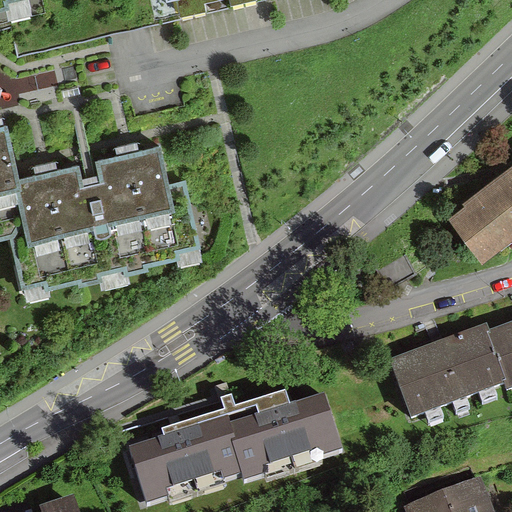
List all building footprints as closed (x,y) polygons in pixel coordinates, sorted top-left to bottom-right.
[(181,0),(185,13),(243,0),(181,0)] [(9,123),(0,125),(0,231),(13,228),(33,223),(21,173),(9,123)] [(33,223),(13,228),(26,283),(201,240),(186,179),(175,182),(165,142),(99,158),(104,176),(86,181),(81,158),(21,173),(33,223)] [(452,206),(490,254),(511,237),(511,160),(488,179),(452,206)] [(511,321),(487,331),(507,384),(508,389),(511,387),(511,321)] [(436,344),(389,361),(410,419),(507,384),(487,331),(486,326),(436,344)] [(280,414),(233,429),(248,476),(250,482),(348,451),(331,398),(280,414)] [(134,453),(151,507),(248,476),(233,429),(231,422),(183,437),(134,453)] [(406,508),(407,511),(493,511),(481,479),(406,508)] [(82,511),(80,501),(45,511),(82,511)]
